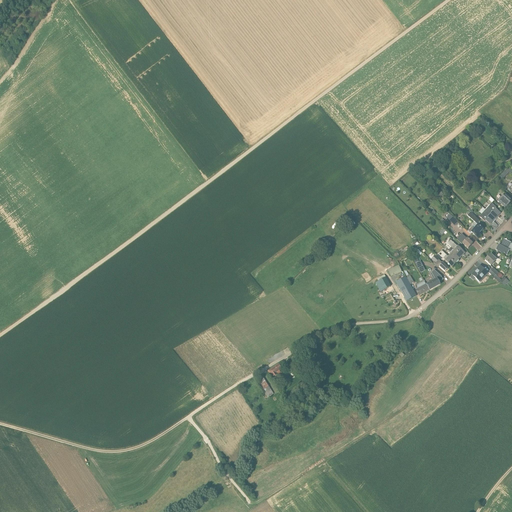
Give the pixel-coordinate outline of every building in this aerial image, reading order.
[(511,169),(509,167),(501,175),(504,178),(510,172),(511,174),(511,169)] [(433,196),(436,199),(439,196),(440,197),(443,194),(439,190),(433,196)] [(498,201),(505,208),(511,201),(505,194),(498,201)] [(485,210),(495,219),(500,213),(495,208),(496,207),(491,203),(485,210)] [(490,224),(495,219),(485,210),(483,208),(479,212),(481,214),(479,217),(484,221),(485,220),(490,224)] [(477,224),(479,221),(471,212),(468,216),(477,224)] [(451,214),(448,217),(455,225),(458,222),(451,214)] [(483,229),(477,224),(473,228),(472,227),(471,227),(467,232),(470,234),(471,233),(477,238),(480,235),(479,234),(483,229)] [(465,237),(468,235),(465,232),(461,236),(460,235),(460,236),(458,235),(456,237),(468,249),(473,244),(465,237)] [(454,250),(452,253),(458,260),(460,257),(460,258),(464,253),(449,239),(447,240),(449,242),(447,244),(454,250)] [(507,250),(511,243),(504,239),(500,246),(498,245),(496,250),(507,255),(509,251),(507,250)] [(458,260),(452,253),(448,257),(441,251),(438,255),(445,261),(450,265),(452,262),(454,264),(456,262),(458,260)] [(493,257),(491,255),(485,260),(490,266),(498,258),(495,255),(493,257)] [(448,268),(437,258),(434,261),(445,272),(448,268)] [(397,264),(387,269),(392,277),(402,272),(397,264)] [(488,273),(481,267),(478,270),(477,269),(472,275),(479,282),(488,273)] [(435,279),(426,285),(429,291),(440,285),(439,282),(442,278),(434,268),(432,269),(435,279)] [(499,273),(493,268),(490,270),(496,276),(499,273)] [(500,279),(496,276),(490,270),(488,273),(496,280),(499,278),(500,279)] [(384,275),(377,280),(383,289),(390,284),(384,275)] [(416,296),(409,283),(406,277),(396,282),(407,301),(416,296)] [(429,291),(426,285),(416,291),(419,296),(429,291)] [(275,381),(279,378),(276,373),(282,369),(279,365),(269,371),(275,381)]
